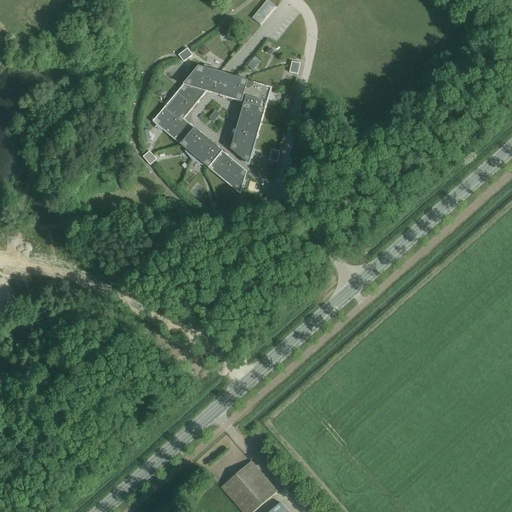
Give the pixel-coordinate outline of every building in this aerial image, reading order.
[(193,56),(187,49),(179,56),(184,63),(193,56)] [(290,73),(298,75),(301,64),(292,62),(290,73)] [(184,120),(207,92),(245,103),(231,150),(233,152),(245,162),(246,162),(247,162),(248,162),(249,162),(250,162),(250,161),(251,160),(252,157),(253,158),(255,151),(253,151),(268,100),(270,100),(272,93),(270,93),(272,88),(215,72),(216,69),(205,65),(204,68),(199,67),(171,100),(170,99),(166,105),(167,106),(153,122),(157,126),(156,127),(161,131),(162,130),(187,151),(185,152),(192,160),(202,166),(203,164),(240,195),(243,188),(244,188),(246,181),(245,181),(247,172),(184,120)] [(278,163),(280,152),(272,150),(269,161),(278,163)] [(150,166),(156,161),(157,160),(150,152),(143,157),(150,166)] [(185,181),(181,185),(186,190),(190,186),(185,181)] [(269,194),(264,200),(273,207),(272,209),(280,215),(285,209),(284,207),(277,202),(277,201),(278,201),(271,195),(269,194)] [(214,212),(211,221),(221,224),(224,216),(214,212)] [(251,462),(221,488),(241,511),(254,511),(278,492),(251,462)] [(288,511),(280,503),(270,511),(288,511)]
